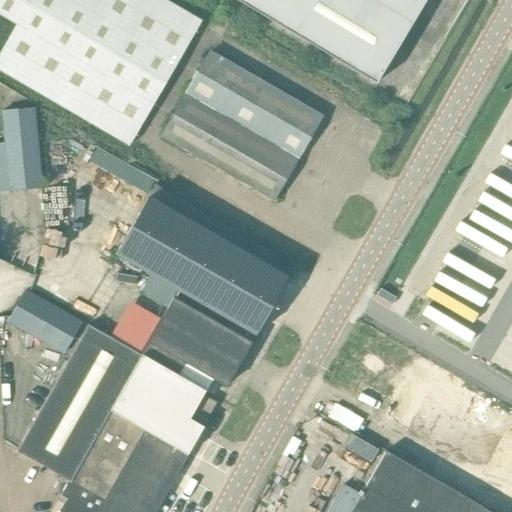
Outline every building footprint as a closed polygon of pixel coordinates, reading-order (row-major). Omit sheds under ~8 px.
[(0,53),(0,72),(127,147),(200,21),(164,0),(0,0),(0,17),(16,26),(0,53)] [(234,0),(375,84),(425,0),(234,0)] [(322,117),(210,52),(161,136),(273,201),(322,117)] [(0,143),(0,192),(9,192),(42,189),(35,108),(1,111),(4,143),(0,143)] [(96,150),(90,163),(149,189),(155,176),(96,150)] [(128,233),(115,255),(149,274),(140,292),(168,308),(173,299),(178,291),(255,334),(287,278),(272,270),(281,257),(155,185),(128,233)] [(25,290),(6,323),(64,356),(82,323),(25,290)] [(185,363),(226,386),(250,343),(173,299),(159,324),(143,352),(179,373),(185,363)] [(60,511),(154,511),(202,427),(189,420),(205,392),(177,376),(179,373),(143,352),(141,356),(88,326),(17,452),(69,481),(61,496),(67,499),(60,511)] [(511,511),(511,448),(387,375),(358,426),(506,511),(511,511)] [(205,396),(193,417),(205,424),(217,403),(205,396)] [(468,511),(474,503),(386,452),(361,495),(344,485),(328,511),(468,511)]
